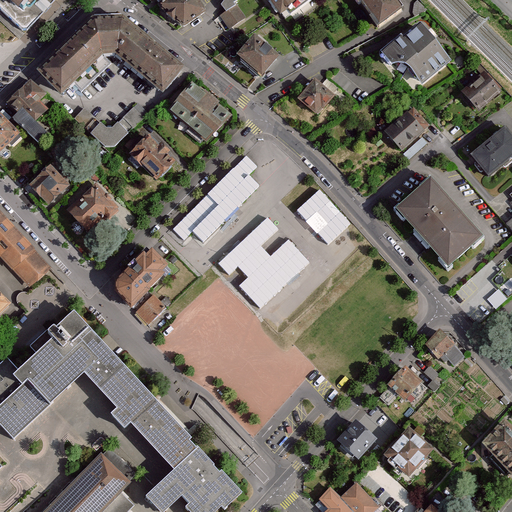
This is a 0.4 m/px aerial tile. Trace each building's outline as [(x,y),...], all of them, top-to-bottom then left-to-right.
[(0,0),(23,20),(40,0),(0,0)] [(141,0),(152,8),(159,0),(141,0)] [(191,0),(175,0),(157,14),(181,35),(203,17),(191,0)] [(223,15),(233,9),(232,8),(243,0),(226,0),(220,11),(223,15)] [(311,0),(266,0),(264,2),(281,25),(313,2),(311,0)] [(392,0),(354,0),(376,30),(401,12),(392,0)] [(217,19),(226,32),(244,21),(236,7),(233,9),(223,15),(217,19)] [(93,31),(38,82),(60,104),(101,64),(117,64),(162,101),(184,77),(121,29),(93,31)] [(399,45),(380,60),(389,76),(398,73),(408,77),(423,91),(452,69),(420,33),(403,47),(399,45)] [(253,42),(234,63),(259,86),(278,65),(253,42)] [(484,77),(460,97),(479,118),(502,98),(484,77)] [(314,83),(296,103),(317,121),(334,101),(314,83)] [(32,85),(6,109),(17,120),(20,116),(33,130),(48,116),(40,107),(47,101),(32,85)] [(166,117),(184,133),(211,105),(193,89),(166,117)] [(184,133),(202,147),(229,122),(211,105),(184,133)] [(83,110),(71,122),(103,152),(112,152),(140,125),(129,114),(111,131),(104,132),(83,110)] [(412,112),(383,136),(406,164),(427,146),(420,138),(428,131),(412,112)] [(0,157),(16,141),(0,125),(0,157)] [(511,146),(500,133),(467,161),(488,185),(511,164),(511,146)] [(158,155),(147,144),(127,164),(137,174),(139,171),(155,188),(174,170),(166,162),(168,159),(161,152),(158,155)] [(248,155),(173,229),(185,240),(193,232),(204,243),(262,186),(250,175),(259,166),(248,155)] [(48,170),(24,192),(46,215),(69,193),(48,170)] [(430,181),(395,214),(448,272),(485,240),(430,181)] [(297,212),(329,246),(353,223),(320,190),(297,212)] [(92,192),(65,216),(87,240),(114,216),(92,192)] [(0,263),(26,292),(49,271),(0,217),(0,263)] [(261,309),(311,263),(290,239),(271,256),(262,246),(280,230),(269,217),(218,263),(230,276),(239,268),(248,278),(239,286),(261,309)] [(511,217),(502,228),(511,239),(511,217)] [(115,290),(134,309),(166,278),(164,275),(170,269),(155,255),(148,261),(146,259),(115,290)] [(488,299),(496,308),(508,299),(500,289),(488,299)] [(0,314),(9,306),(0,295),(0,314)] [(168,308),(154,295),(136,314),(148,326),(168,308)] [(6,356),(0,362),(0,417),(15,433),(50,401),(53,403),(85,373),(120,409),(114,414),(127,428),(133,422),(178,470),(151,495),(164,508),(184,490),(193,499),(186,505),(192,511),(218,511),(243,489),(223,469),(221,471),(216,465),(217,463),(200,444),(198,447),(192,441),(194,439),(77,313),(58,330),(56,328),(49,335),(54,340),(20,371),(6,356)] [(438,336),(422,352),(438,367),(454,351),(438,336)] [(404,372),(386,392),(405,409),(423,390),(404,372)] [(406,425),(382,452),(408,475),(432,448),(406,425)] [(376,448),(354,429),(335,450),(356,469),(376,448)] [(511,437),(502,429),(478,454),(511,485),(511,437)] [(99,446),(33,511),(120,511),(130,502),(118,491),(131,478),(99,446)] [(356,479),(340,494),(356,511),(371,511),(380,504),(356,479)] [(355,511),(328,483),(317,494),(326,504),(320,510),(322,511),(355,511)]
